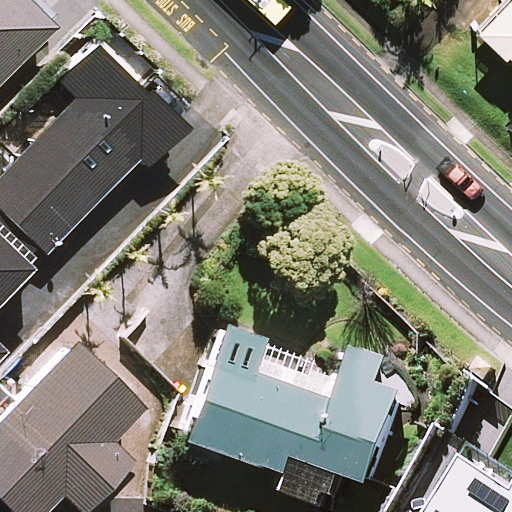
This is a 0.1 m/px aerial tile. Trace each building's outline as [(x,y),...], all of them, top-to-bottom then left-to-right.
[(0,0),(0,83),(52,29),(21,0),(0,0)] [(511,0),(504,0),(478,30),(511,59),(511,0)] [(150,152),(87,91),(0,180),(0,209),(49,257),(150,152)] [(0,297),(27,270),(0,244),(0,297)] [(223,328),(181,442),(301,486),(308,468),(380,494),(414,403),(389,394),(398,368),(344,349),(333,379),(260,352),(263,342),(223,328)] [(138,409),(71,343),(0,413),(0,440),(71,511),(80,511),(129,463),(106,441),(138,409)] [(511,511),(511,470),(469,446),(431,511),(511,511)]
